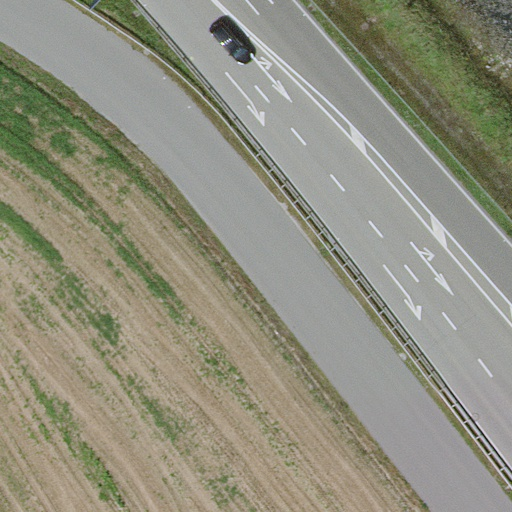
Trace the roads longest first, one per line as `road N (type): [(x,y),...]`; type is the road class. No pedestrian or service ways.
road 1 (unclassified): [(466,511),(203,167),(140,101),(0,4)]
road 2 (secondary): [(220,0),(511,331)]
